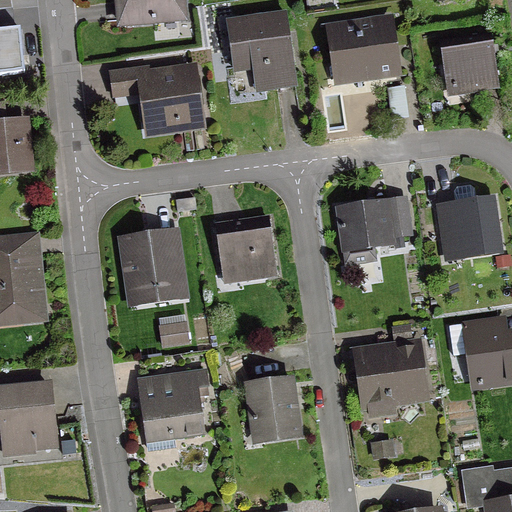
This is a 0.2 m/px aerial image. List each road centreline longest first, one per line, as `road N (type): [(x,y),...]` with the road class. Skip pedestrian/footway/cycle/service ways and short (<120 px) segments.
road 1 (residential): [(296,163),(344,511)]
road 2 (residential): [(75,189),(120,511)]
road 3 (residential): [(75,189),(296,163)]
road 4 (residential): [(296,163),(473,144),(511,163)]
road 5 (residential): [(56,0),(75,189)]
